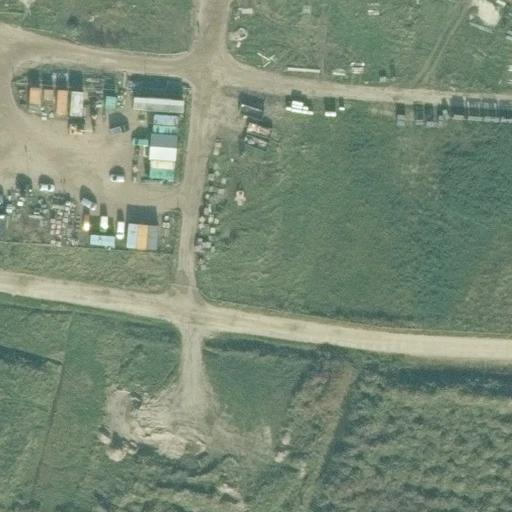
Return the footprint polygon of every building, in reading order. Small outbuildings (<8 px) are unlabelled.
[(7,99),(5,116),(42,121),(48,79),(23,75),(19,100),(7,99)] [(48,79),(42,121),(80,127),(82,109),(69,108),(72,82),(48,79)] [(99,109),(95,133),(134,139),(137,112),(146,113),(148,93),(114,88),(111,111),(99,109)] [(166,123),(163,143),(207,149),(213,101),(182,96),(178,125),(166,123)] [(258,109),(256,156),(295,159),(295,134),(283,134),(284,110),(258,109)] [(318,141),(317,162),(355,164),(357,120),(331,119),(330,142),(318,141)] [(357,120),(355,164),(392,167),(392,146),(381,145),(381,122),(357,120)] [(408,145),(407,165),(444,167),(446,124),(421,123),(420,145),(408,145)] [(446,124),(444,167),(480,169),(481,149),(469,148),(470,125),(446,124)]
